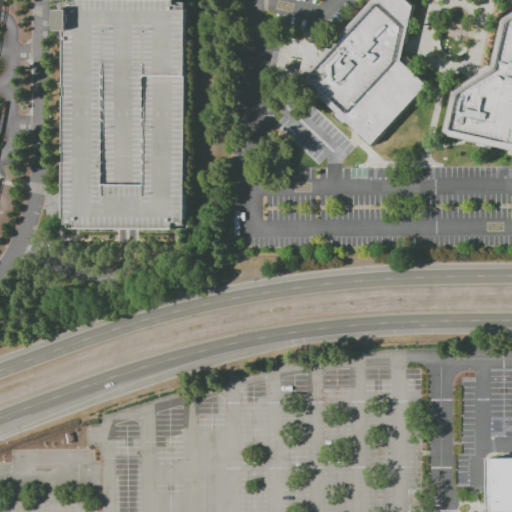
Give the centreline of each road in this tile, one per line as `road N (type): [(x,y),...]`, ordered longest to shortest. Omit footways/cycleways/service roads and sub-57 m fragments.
road 1 (trunk): [(0,420),(246,341),(391,324),(511,322)]
road 2 (trunk): [(511,279),(389,280),(236,298),(0,369)]
